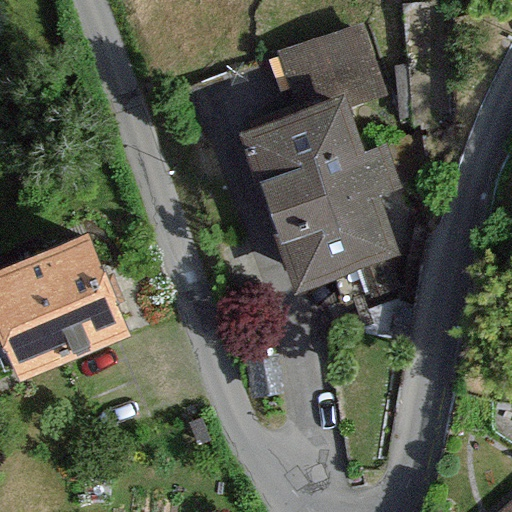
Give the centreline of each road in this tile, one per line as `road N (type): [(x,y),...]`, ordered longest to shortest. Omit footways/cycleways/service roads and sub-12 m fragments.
road 1 (residential): [(87,0),(222,388),(246,441),(306,511)]
road 2 (residential): [(377,511),(420,431),(456,230),(492,124),(511,91)]
